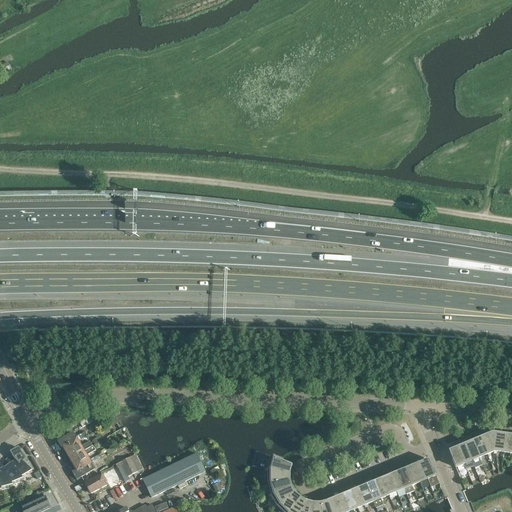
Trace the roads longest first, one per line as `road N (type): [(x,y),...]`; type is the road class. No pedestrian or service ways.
road 1 (motorway): [(511,264),(265,230),(0,224)]
road 2 (motorway): [(511,281),(244,258),(0,257)]
road 3 (motorway): [(0,284),(244,285),(511,308)]
road 4 (motorway): [(0,316),(267,309),(511,320)]
road 5 (residential): [(425,406),(101,396),(67,401),(26,421)]
road 6 (residential): [(305,464),(303,487),(320,493),(407,457)]
road 7 (residential): [(407,457),(388,429),(305,464)]
